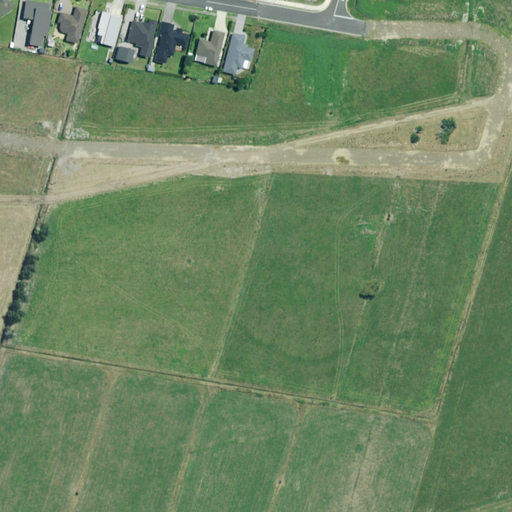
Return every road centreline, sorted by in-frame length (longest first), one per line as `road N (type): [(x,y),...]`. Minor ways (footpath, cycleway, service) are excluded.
road 1 (residential): [(511,64),(485,149),(468,161),(59,149),(0,137)]
road 2 (unknown): [(362,27),(511,48)]
road 3 (residential): [(196,0),(332,22)]
